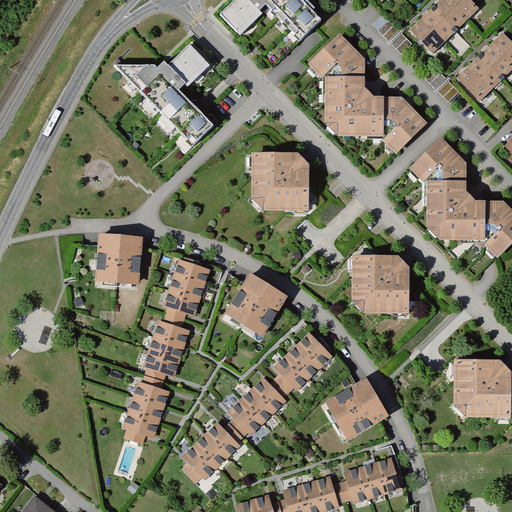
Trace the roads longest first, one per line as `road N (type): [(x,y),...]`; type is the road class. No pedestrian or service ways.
road 1 (residential): [(132,230),(249,269),(318,319),(387,406),(422,511)]
road 2 (residential): [(265,93),(511,342)]
road 3 (residential): [(144,0),(91,56),(0,239)]
road 4 (residential): [(265,93),(132,230)]
road 5 (residential): [(183,0),(265,93)]
